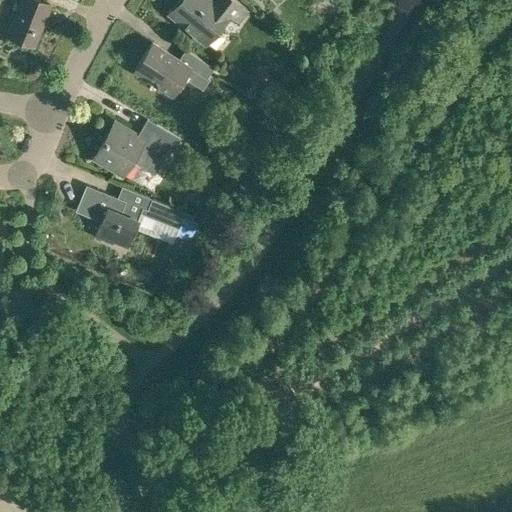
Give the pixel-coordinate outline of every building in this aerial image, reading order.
[(20,0),(7,36),(33,46),(50,4),(39,0),(20,0)] [(237,22),(246,11),(233,0),(177,0),(167,13),(205,43),(228,14),(237,22)] [(206,78),(213,67),(184,49),(178,59),(151,42),(133,69),(172,94),(189,67),(206,78)] [(172,150),(180,138),(146,118),(137,134),(114,121),(92,158),(122,175),(131,161),(154,174),(169,148),(172,150)] [(146,209),(151,198),(129,189),(124,200),(85,184),(74,210),(100,221),(95,233),(126,246),(142,207),(146,209)] [(202,212),(206,210),(207,206),(204,202),(200,201),(196,203),(195,208),(197,211),(202,212)]
